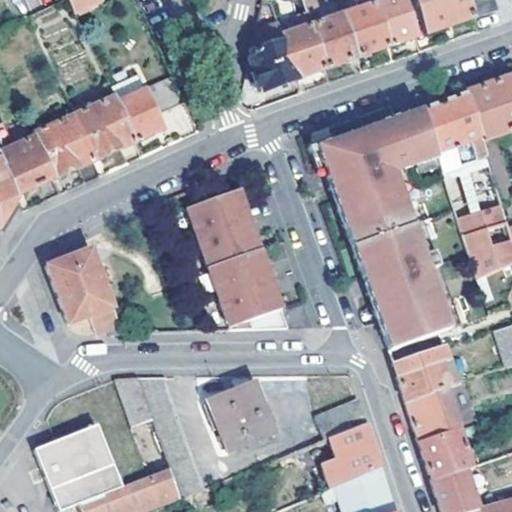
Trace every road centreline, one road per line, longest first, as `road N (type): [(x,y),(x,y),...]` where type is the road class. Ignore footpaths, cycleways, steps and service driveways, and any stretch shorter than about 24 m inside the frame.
road 1 (residential): [(344,356),(110,361),(52,384)]
road 2 (residential): [(0,294),(49,231),(236,142)]
road 3 (residential): [(267,121),(511,40)]
road 4 (residential): [(267,121),(344,356)]
road 5 (residential): [(412,511),(367,373),(344,356)]
road 6 (residential): [(247,0),(224,104),(236,142)]
